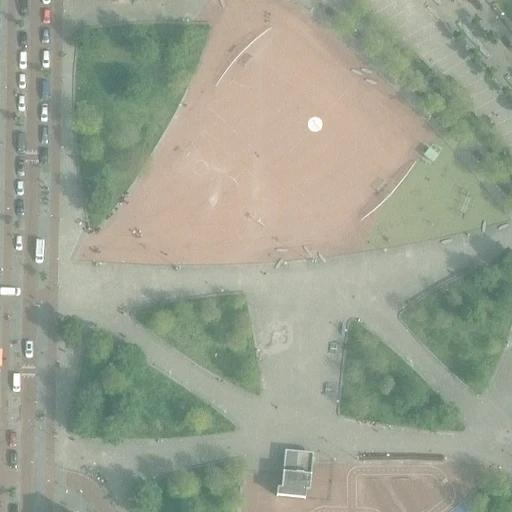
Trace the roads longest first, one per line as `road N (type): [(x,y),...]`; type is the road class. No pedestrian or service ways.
road 1 (residential): [(39,0),(31,289)]
road 2 (residential): [(31,289),(27,479)]
